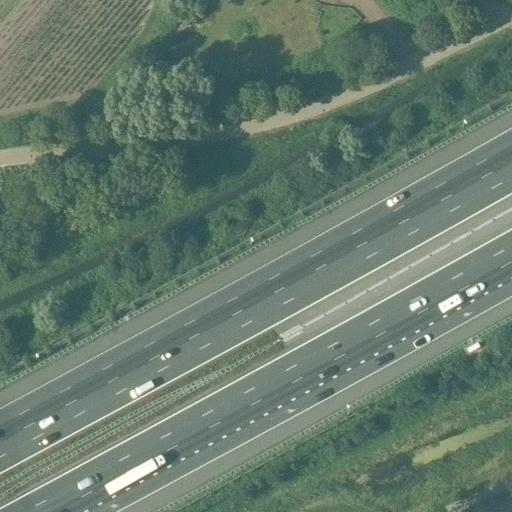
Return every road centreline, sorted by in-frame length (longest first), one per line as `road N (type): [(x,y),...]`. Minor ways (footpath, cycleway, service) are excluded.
road 1 (motorway): [(511,161),(0,442)]
road 2 (unclassified): [(0,162),(200,138),(267,121),(351,95),(511,21)]
road 3 (motorway): [(55,511),(511,260)]
